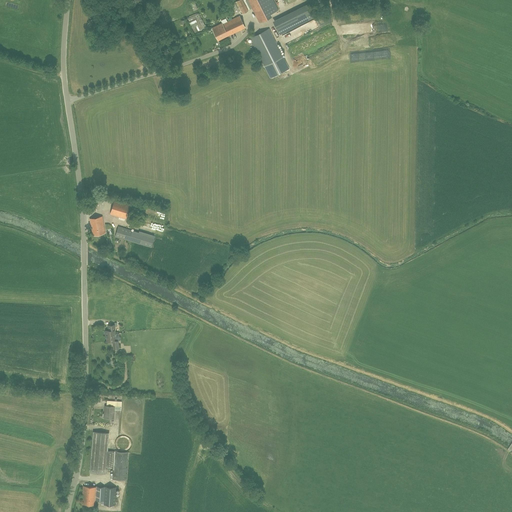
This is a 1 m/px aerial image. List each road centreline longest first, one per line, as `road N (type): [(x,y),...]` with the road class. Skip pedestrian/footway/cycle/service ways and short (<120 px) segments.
road 1 (track): [(511,431),(298,349),(89,242),(0,207)]
road 2 (unclassified): [(67,511),(85,382),(84,240),(63,54),(69,0)]
